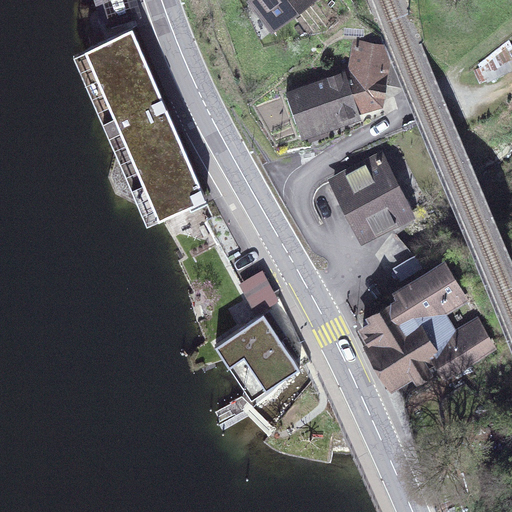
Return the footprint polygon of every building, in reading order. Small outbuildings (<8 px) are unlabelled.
[(261,0),(277,21),(305,0),(261,0)] [(132,27),(85,48),(140,182),(191,161),(132,27)] [(351,72),(292,90),(306,132),(324,126),(323,120),(379,102),(384,75),(399,69),(390,47),(363,43),(351,72)] [(380,156),(334,179),(364,236),(409,213),(380,156)] [(140,182),(153,220),(206,197),(191,161),(140,182)] [(264,265),(240,276),(255,308),(279,296),(264,265)] [(460,293),(444,265),(398,292),(405,303),(394,309),(392,305),(373,316),(375,321),(363,328),(372,343),(370,345),(393,383),(414,371),(417,377),(428,371),(424,365),(437,358),(447,375),(471,361),(469,358),(491,346),(480,328),(453,343),(433,309),(460,293)] [(300,366),(264,312),(216,344),(252,398),(300,366)]
